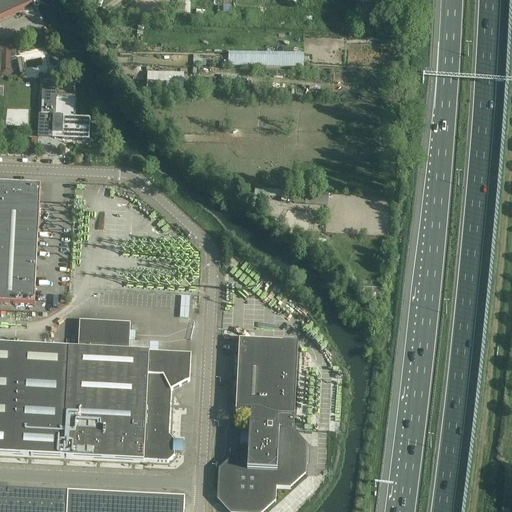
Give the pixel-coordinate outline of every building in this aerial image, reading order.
[(0,0),(0,20),(34,6),(30,0),(0,0)] [(172,0),(172,14),(177,15),(177,11),(185,12),(185,0),(172,0)] [(191,0),(191,13),(201,14),(201,0),(191,0)] [(232,11),(232,19),(259,20),(259,25),(276,25),(276,24),(303,25),(304,13),(299,13),(232,11)] [(0,54),(1,54),(1,66),(11,66),(11,55),(16,55),(17,42),(0,42),(0,54)] [(303,58),(228,57),(228,67),(303,68),(303,58)] [(254,70),(254,78),(263,79),(264,71),(254,70)] [(74,85),(72,85),(63,85),(63,83),(63,82),(63,80),(62,78),(61,77),(59,76),(58,75),(56,74),(55,74),(53,74),(52,74),(50,75),(48,75),(47,76),(46,78),(45,79),(44,81),(44,82),(43,84),(42,84),(40,116),(41,116),(41,136),(54,136),(54,134),(61,134),(61,140),(89,141),(90,120),(54,118),(55,98),(74,99),(74,85)] [(211,82),(211,92),(243,93),(243,97),(247,97),(252,97),(252,93),(260,94),(261,88),(255,87),(255,86),(253,86),(253,85),(248,85),(248,81),(224,81),(224,82),(211,82)] [(0,303),(34,305),(40,187),(30,186),(0,184),(0,303)] [(281,203),(326,206),(327,195),(289,192),(288,195),(282,194),(282,192),(254,190),(254,198),(281,200),(281,203)] [(307,243),(321,252),(328,243),(314,233),(307,243)] [(381,287),(363,286),(363,296),(373,296),(373,305),(381,305),(381,287)] [(0,345),(0,454),(62,458),(168,464),(174,460),(174,443),(168,436),(171,392),(189,383),(189,379),(190,357),(190,356),(129,353),(129,345),(129,342),(130,335),(130,334),(130,326),(80,324),(79,350),(69,349),(0,345)] [(265,511),(275,503),(276,489),(290,490),(305,476),(307,447),(293,432),(295,403),(294,403),(297,360),(298,345),(239,342),(235,415),(250,416),(249,436),(248,458),(233,457),(218,471),(217,500),(227,511),(265,511)] [(26,493),(0,492),(0,511),(68,511),(69,497),(69,496),(26,493)] [(183,511),(184,502),(69,497),(68,511),(183,511)]
